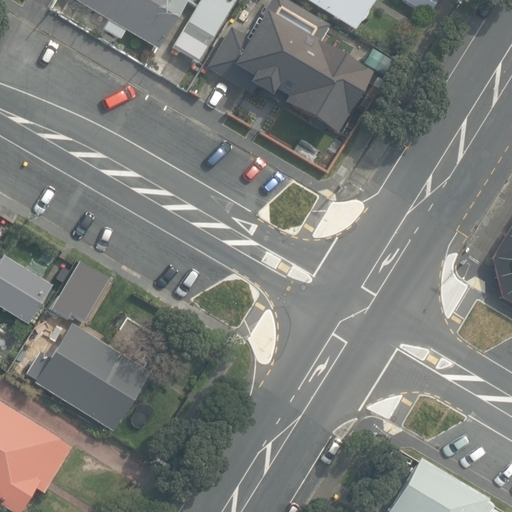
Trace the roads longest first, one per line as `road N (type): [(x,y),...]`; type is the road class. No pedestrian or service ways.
road 1 (residential): [(0,102),(357,307)]
road 2 (tertiary): [(511,70),(357,307)]
road 3 (tertiary): [(357,307),(232,511)]
road 4 (residential): [(357,307),(511,407)]
